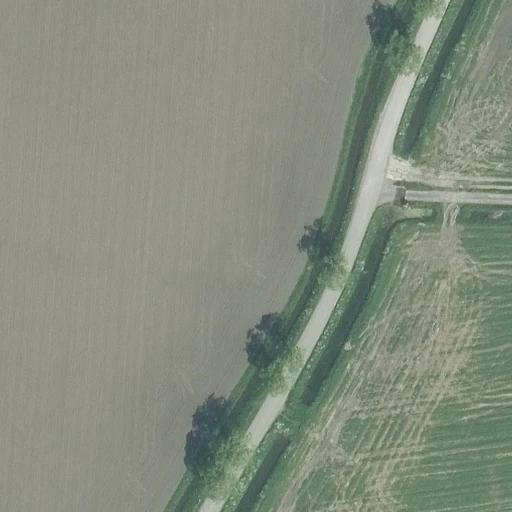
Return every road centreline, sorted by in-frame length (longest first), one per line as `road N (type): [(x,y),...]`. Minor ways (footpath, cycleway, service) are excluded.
road 1 (tertiary): [(208,511),(333,289),(440,0)]
road 2 (track): [(376,166),(429,180),(511,184)]
